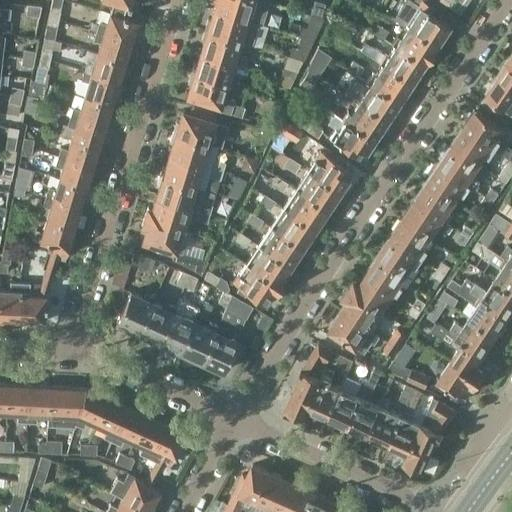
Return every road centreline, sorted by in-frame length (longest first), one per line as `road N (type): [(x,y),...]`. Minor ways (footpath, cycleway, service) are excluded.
road 1 (residential): [(238,416),(503,0)]
road 2 (residential): [(75,351),(180,0)]
road 3 (residential): [(441,511),(238,416)]
road 4 (residential): [(238,416),(75,351)]
